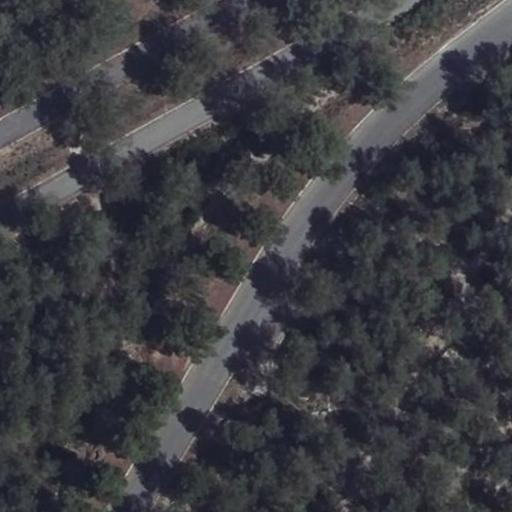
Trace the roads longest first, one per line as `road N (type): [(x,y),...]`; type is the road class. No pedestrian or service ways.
road 1 (unclassified): [(121,511),(199,399),(286,243),(379,130),(511,16)]
road 2 (unclassified): [(0,242),(430,0)]
